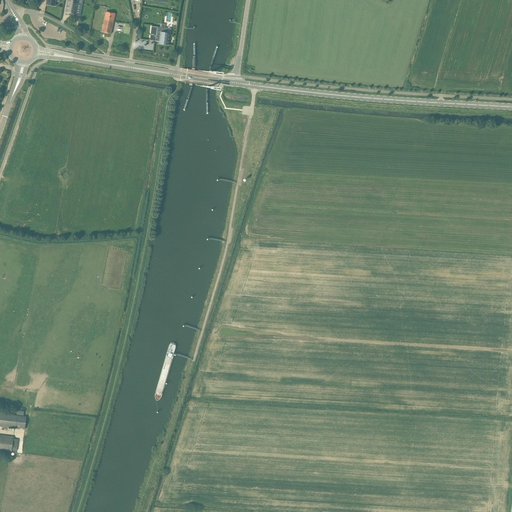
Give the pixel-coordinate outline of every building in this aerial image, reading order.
[(65,13),(80,16),(81,11),(82,5),(83,0),(67,0),(65,13)] [(115,13),(106,12),(101,32),(110,34),(115,13)] [(155,41),(156,39),(159,40),(159,44),(168,45),(169,37),(170,38),(170,33),(165,33),(165,29),(164,29),(165,24),(161,24),(161,29),(157,28),(157,27),(151,26),(151,27),(152,27),(150,39),(149,40),(155,41)] [(16,416),(0,413),(0,426),(20,429),(20,428),(23,428),(23,429),(25,430),(26,417),(16,416)] [(13,437),(0,435),(0,451),(11,453),(11,450),(17,451),(18,439),(13,439),(13,437)]
